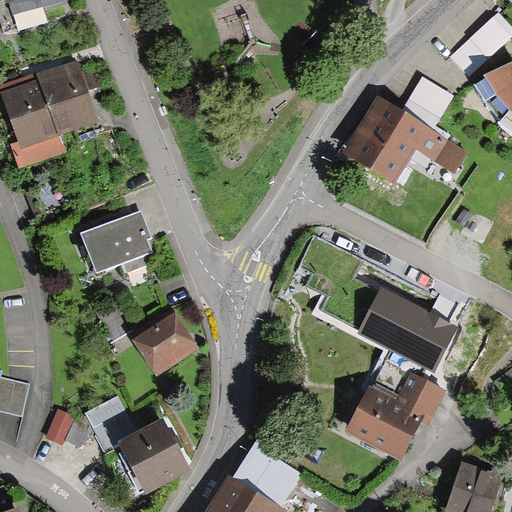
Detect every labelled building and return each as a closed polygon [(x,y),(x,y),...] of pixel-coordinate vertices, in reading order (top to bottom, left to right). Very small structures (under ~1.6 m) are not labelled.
[(69,0),(7,0),(14,21),(71,3),(69,0)] [(511,34),(497,17),(452,57),(472,80),(511,44),(511,34)] [(43,85),(4,99),(29,169),(67,155),(62,142),(103,128),(79,62),(40,76),(43,85)] [(511,67),(488,82),(511,114),(511,67)] [(438,133),(460,98),(428,78),(406,114),(438,133)] [(375,102),(344,160),(397,189),(414,157),(459,181),(473,155),(375,102)] [(153,243),(143,216),(83,240),(99,281),(152,260),(146,245),(153,243)] [(174,308),(134,337),(164,379),(204,351),(174,308)] [(447,356),(403,334),(350,438),(408,468),(445,396),(447,356)] [(0,419),(24,424),(30,387),(3,383),(5,374),(0,373),(0,419)] [(104,425),(145,503),(193,477),(163,421),(133,437),(122,416),(104,425)] [(492,511),(501,482),(466,472),(454,511),(492,511)] [(286,511),(231,479),(211,511),(286,511)]
